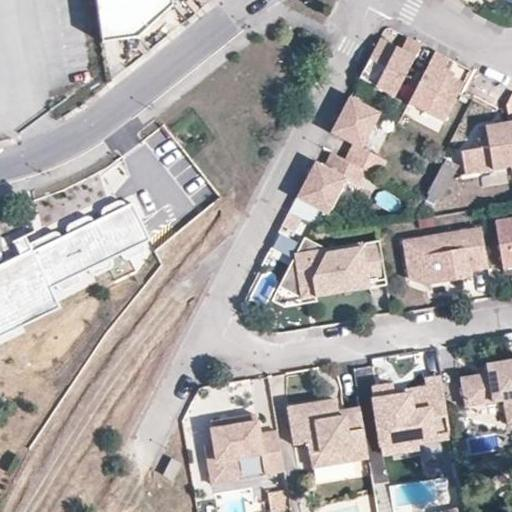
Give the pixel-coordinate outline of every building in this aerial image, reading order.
[(96,0),(103,46),(139,41),(173,5),(172,0),(96,0)] [(413,66),(425,45),(410,36),(403,50),(383,39),(368,66),(362,78),(397,96),(413,66)] [(428,75),(412,104),(448,123),(463,94),(468,85),(447,74),(454,60),(440,53),(428,75)] [(364,148),(382,112),(352,97),(338,124),(333,132),(355,144),(347,159),(370,171),(381,177),(389,161),(378,155),(364,148)] [(511,124),(480,130),(483,150),(464,153),(468,176),(511,168),(511,124)] [(347,159),(333,152),(325,167),(317,163),(309,178),(298,198),(331,215),(349,180),(362,186),(370,171),(347,159)] [(0,336),(14,330),(8,317),(43,299),(41,294),(46,292),(52,288),(54,291),(60,293),(74,285),(73,278),(82,273),(91,278),(107,269),(107,262),(115,257),(123,261),(138,254),(138,247),(143,244),(126,208),(120,211),(113,205),(99,212),(99,221),(88,227),(81,221),(66,229),(66,237),(56,243),(47,237),(25,248),(28,256),(3,269),(5,274),(0,277),(0,336)] [(511,218),(502,220),(509,268),(511,267),(511,218)] [(493,266),(487,228),(410,241),(416,277),(431,282),(475,275),(474,269),(493,266)] [(357,283),(392,278),(384,233),(332,242),(309,236),(285,286),(308,297),(311,291),(321,290),(323,295),(358,289),(357,283)] [(393,283),(392,278),(357,283),(358,289),(393,283)] [(323,300),(323,295),(321,290),(311,291),(308,297),(285,286),(278,300),(290,305),(323,300)] [(55,310),(46,292),(41,294),(43,299),(8,317),(14,330),(55,310)] [(511,359),(488,363),(490,372),(462,376),(467,405),(505,399),(509,421),(511,421),(511,359)] [(450,439),(442,377),(423,379),(424,388),(407,390),(409,400),(375,405),(382,456),(414,452),(413,444),(450,439)] [(368,459),(362,416),(340,419),(338,400),(289,407),(294,445),(309,443),(313,467),(368,459)] [(264,475),(284,472),(279,432),(259,435),(257,415),(228,419),(229,427),(213,429),(215,443),(217,459),(208,460),(211,484),(239,480),(236,458),(261,454),(264,475)] [(229,427),(228,419),(212,422),(213,429),(229,427)] [(217,459),(215,443),(206,444),(208,460),(217,459)] [(182,464),(172,460),(164,476),(173,481),(182,464)] [(275,511),(278,511),(290,510),(286,492),(272,494),(275,511)]
